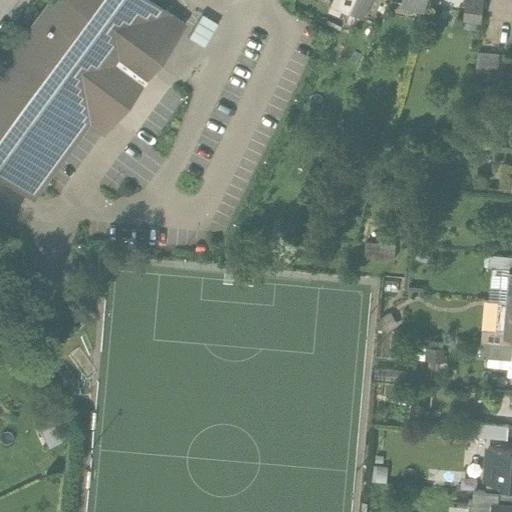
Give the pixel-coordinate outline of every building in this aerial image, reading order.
[(183,22),(153,0),(49,0),(0,66),(0,171),(31,194),(88,118),(103,129),(183,22)] [(332,0),(331,3),(350,10),(354,0),(332,0)] [(354,0),(350,10),(363,16),(371,0),(354,0)] [(420,4),(428,5),(429,0),(402,0),(402,7),(418,9),(420,4)] [(485,1),(480,0),(466,0),(464,20),(483,23),(485,1)] [(366,239),(366,255),(396,256),(397,239),(366,239)] [(511,255),(490,254),(488,266),(509,269),(509,268),(511,267),(511,255)] [(511,333),(503,332),(506,300),(484,298),(479,355),(511,357),(511,333)] [(511,300),(506,300),(503,332),(511,333),(511,300)] [(442,347),(413,345),(412,359),(441,361),(442,347)] [(474,422),(473,434),(507,437),(508,425),(474,422)] [(511,449),(488,448),(486,479),(487,479),(511,481),(511,449)] [(511,493),(511,481),(487,479),(486,491),(511,493)] [(450,500),(448,511),(491,511),(492,503),(483,503),(484,491),(473,490),(472,500),(468,500),(468,502),(450,500)] [(483,503),(492,503),(492,502),(511,504),(511,493),(486,491),(484,491),(483,503)] [(511,511),(511,504),(492,502),(492,503),(491,511),(511,511)]
